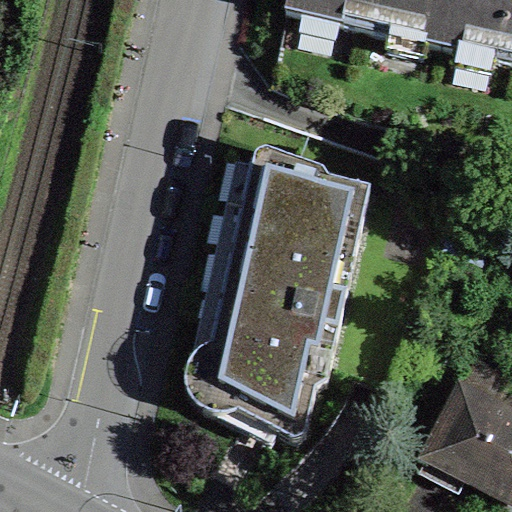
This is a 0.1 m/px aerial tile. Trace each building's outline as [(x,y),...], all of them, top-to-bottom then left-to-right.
[(442,52),(454,0),(289,0),(286,17),(442,52)] [(511,0),(454,0),(442,52),(511,67),(511,0)] [(254,164),(212,349),(207,351),(202,354),(197,357),(193,361),(190,366),(188,371),(186,376),(185,382),(185,387),(186,393),(188,398),(190,403),(195,410),(202,415),(218,421),(228,420),(238,417),(265,431),(290,444),(295,445),(300,444),(304,441),(306,436),(316,394),(327,387),(371,192),(329,183),(323,174),(270,155),(265,154),(260,155),(256,159),(254,164)] [(463,195),(442,251),(476,265),(496,207),(463,195)] [(480,487),(511,503),(511,420),(462,394),(428,460),(480,487)]
